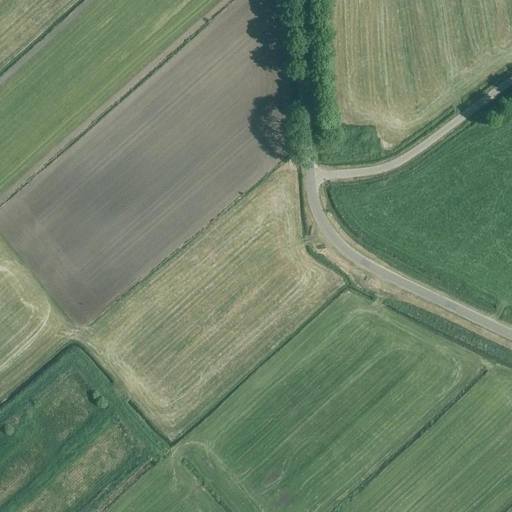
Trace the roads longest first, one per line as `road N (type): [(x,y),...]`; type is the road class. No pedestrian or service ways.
road 1 (tertiary): [(511,335),(343,249),(319,219),(310,176)]
road 2 (unclassified): [(310,176),(398,162),(511,79)]
road 3 (tertiary): [(310,176),(297,0)]
